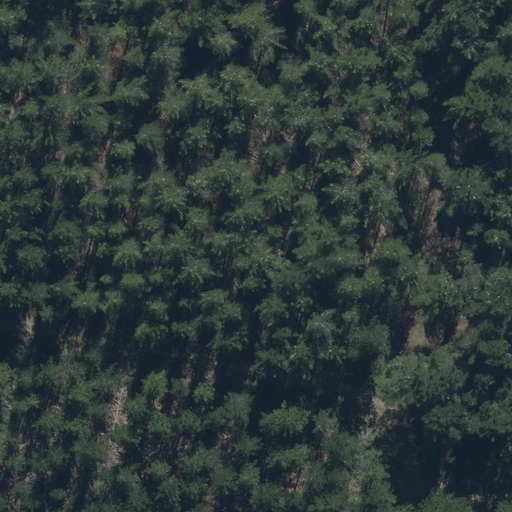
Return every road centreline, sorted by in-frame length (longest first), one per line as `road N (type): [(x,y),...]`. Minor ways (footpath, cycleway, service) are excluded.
road 1 (track): [(511,489),(474,486),(441,465),(388,410),(0,344)]
road 2 (unknown): [(424,511),(388,410),(452,144),(434,0)]
